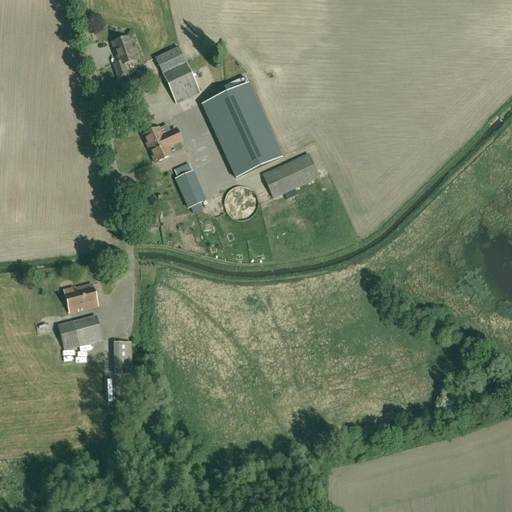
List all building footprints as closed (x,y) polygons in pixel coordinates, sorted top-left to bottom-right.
[(124,65),(135,61),(127,38),(112,44),(119,63),(113,65),(118,78),(127,75),(124,65)] [(179,48),(155,59),(176,104),(200,93),(179,48)] [(247,85),(202,106),(235,179),(281,158),(247,85)] [(155,163),(171,156),(168,149),(181,143),(175,130),(162,136),(159,129),(142,137),(155,163)] [(278,169),(263,175),(274,199),(319,178),(309,155),(284,166),(278,169)] [(174,171),(177,179),(176,180),(189,209),(206,201),(192,172),(188,164),(174,171)] [(225,200),(224,205),(225,210),(226,213),(228,215),(231,218),(233,220),(235,221),(238,222),(241,222),(243,222),(247,221),(249,220),(252,219),(254,217),(255,214),(257,212),(258,209),(258,207),(258,201),(257,198),(256,196),(253,192),(251,190),(248,189),(245,188),(239,187),(229,192),(227,196),(225,198),(225,200)] [(74,289),(64,291),(70,314),(78,312),(77,309),(81,309),(81,311),(97,307),(91,285),(74,290),(74,289)] [(0,293),(0,323),(38,322),(37,291),(0,293)] [(96,317),(57,328),(64,351),(103,341),(96,317)] [(114,344),(115,376),(131,376),(130,344),(114,344)] [(107,407),(107,361),(98,361),(98,388),(95,388),(95,407),(107,407)]
